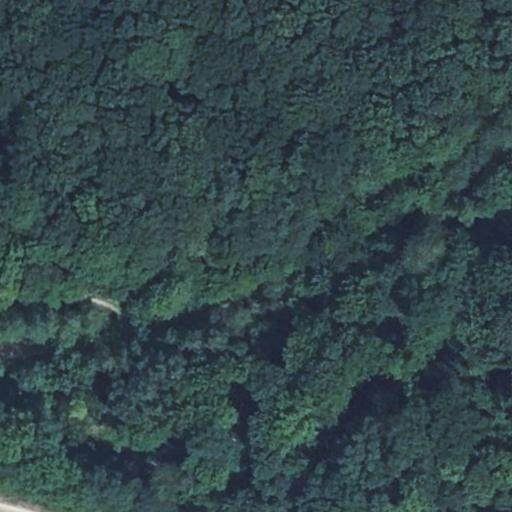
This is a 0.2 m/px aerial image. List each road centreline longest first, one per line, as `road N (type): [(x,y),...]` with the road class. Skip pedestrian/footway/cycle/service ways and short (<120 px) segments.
road 1 (track): [(511,130),(420,202),(185,319),(0,353)]
road 2 (track): [(0,332),(65,326),(112,303),(83,294),(0,296)]
